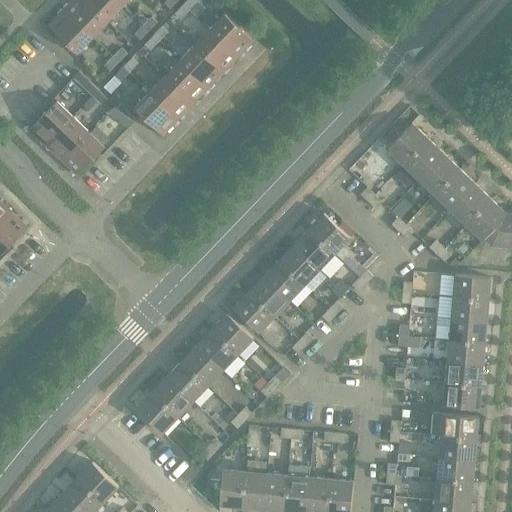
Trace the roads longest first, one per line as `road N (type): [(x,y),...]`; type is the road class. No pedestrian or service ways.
road 1 (tertiary): [(160,308),(455,0)]
road 2 (residential): [(383,295),(294,391),(372,399)]
road 3 (residential): [(68,398),(186,509)]
road 4 (residential): [(383,295),(396,255),(329,189)]
road 5 (tertiary): [(68,398),(160,308)]
road 6 (residential): [(81,235),(0,147)]
